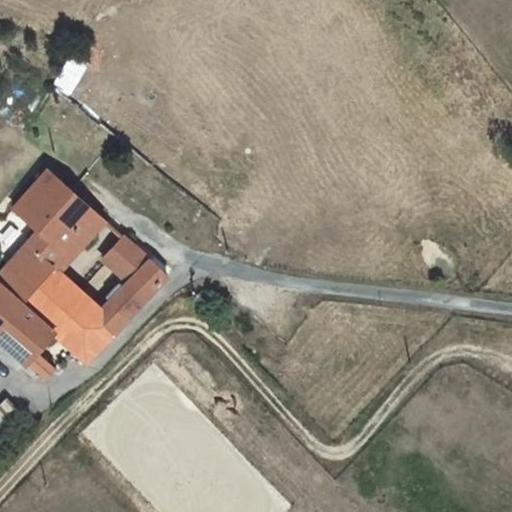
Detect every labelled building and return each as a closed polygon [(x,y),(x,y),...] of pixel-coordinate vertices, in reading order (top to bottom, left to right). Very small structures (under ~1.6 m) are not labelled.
[(77,49),(68,65),(81,75),(91,60),(77,49)] [(68,65),(56,83),(68,93),(81,75),(68,65)] [(24,243),(59,272),(86,240),(93,246),(115,221),(48,165),(9,211),(34,232),(24,243)] [(59,272),(64,277),(93,246),(86,240),(59,272)] [(111,334),(166,277),(128,241),(108,262),(128,281),(102,309),(94,319),(111,334)] [(24,243),(0,271),(0,290),(51,333),(86,363),(111,334),(94,319),(102,309),(64,277),(59,272),(24,243)] [(51,333),(0,290),(0,342),(25,364),(27,361),(34,354),(51,333)] [(34,354),(27,361),(42,374),(48,366),(34,354)]
